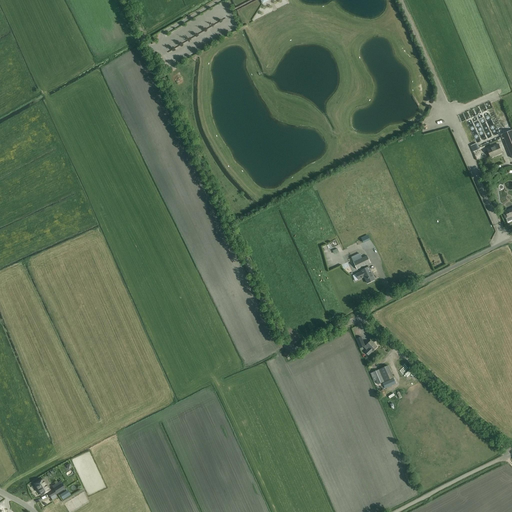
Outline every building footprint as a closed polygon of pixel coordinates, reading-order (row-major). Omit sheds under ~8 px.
[(511,130),(501,135),(503,139),(504,138),(511,157),(511,130)] [(491,158),(502,153),(498,144),(487,149),(491,158)] [(511,208),(502,213),(505,219),(511,215),(511,208)] [(367,256),(354,262),(357,270),(371,263),(367,256)] [(368,283),(375,280),(369,267),(361,270),(362,271),(356,274),(359,280),(364,277),(368,283)] [(365,346),(364,343),(361,337),(356,339),(360,348),(365,346)] [(371,340),(364,347),(367,350),(365,352),(368,356),(378,347),(371,340)] [(376,385),(394,378),(388,365),(373,372),(371,373),(372,377),(376,385)] [(42,495),(50,490),(49,488),(48,488),(49,487),(49,486),(48,484),(47,484),(46,484),(43,479),(35,484),(39,490),(42,495)] [(62,482),(58,485),(53,488),(54,489),(48,493),(51,497),(65,488),(62,482)]
